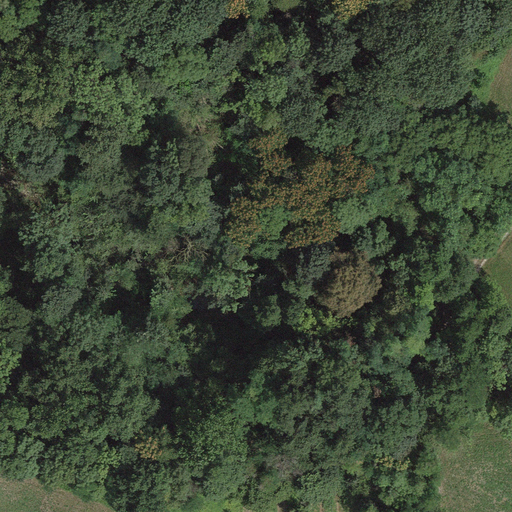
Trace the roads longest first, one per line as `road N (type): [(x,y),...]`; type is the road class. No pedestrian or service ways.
road 1 (track): [(0,329),(328,453),(388,511)]
road 2 (track): [(418,511),(449,310),(511,210)]
